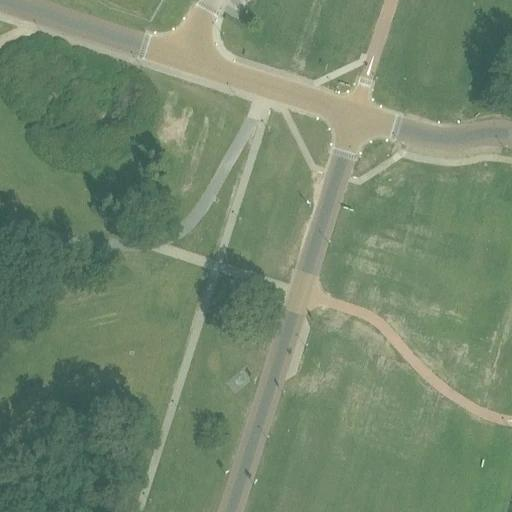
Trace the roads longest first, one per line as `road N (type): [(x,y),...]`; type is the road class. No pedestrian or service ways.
road 1 (residential): [(230,511),(355,114)]
road 2 (unclassified): [(180,60),(3,0)]
road 3 (unclassified): [(355,114),(180,60)]
road 4 (residential): [(511,135),(443,140),(355,114)]
